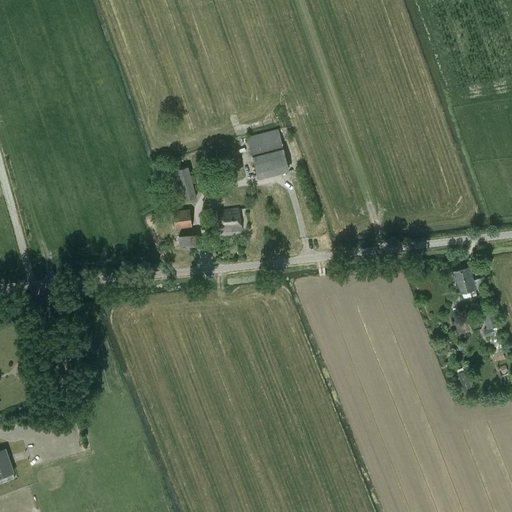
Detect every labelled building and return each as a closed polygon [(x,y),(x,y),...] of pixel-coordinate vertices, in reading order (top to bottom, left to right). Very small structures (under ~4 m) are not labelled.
[(278,128),(247,136),(258,179),(289,171),(278,128)] [(188,166),(168,171),(176,203),(197,197),(188,166)] [(190,207),(172,210),(175,228),(193,226),(190,207)] [(238,207),(219,212),(220,231),(241,229),(238,207)] [(199,234),(179,235),(180,246),(199,245),(199,234)] [(470,267),(453,271),(459,293),(462,292),(463,300),(477,296),(470,267)] [(501,327),(495,308),(485,311),(490,328),(483,330),(486,337),(491,335),(491,337),(489,337),(491,344),(502,340),(500,334),(502,334),(499,327),(501,327)] [(457,373),(465,394),(473,391),(464,370),(457,373)] [(0,475),(13,471),(5,448),(0,449),(0,475)] [(53,450),(30,455),(31,462),(54,457),(53,450)]
